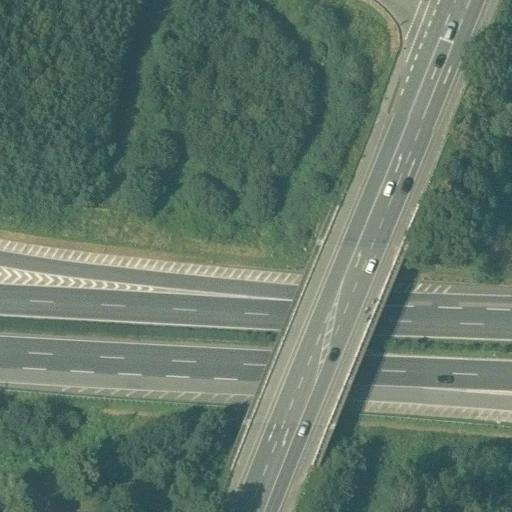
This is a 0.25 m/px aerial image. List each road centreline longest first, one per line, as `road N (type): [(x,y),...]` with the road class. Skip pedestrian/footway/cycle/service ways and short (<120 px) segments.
road 1 (primary): [(256,511),(459,10)]
road 2 (motorway): [(0,352),(424,374)]
road 3 (motorway): [(287,315),(0,259)]
road 4 (motorway): [(287,315),(0,300)]
road 5 (motorway): [(511,327),(287,315)]
